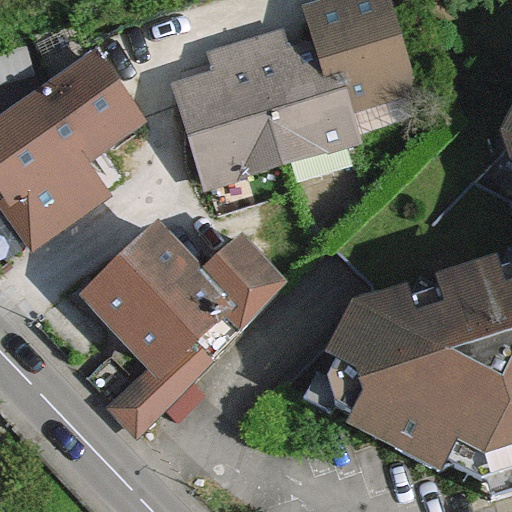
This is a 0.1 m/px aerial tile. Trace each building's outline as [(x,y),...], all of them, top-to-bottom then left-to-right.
[(282,45),(221,65),(227,84),(186,97),(215,187),(357,141),(357,139),(346,107),(412,86),(384,0),(383,0),(317,21),(327,52),(287,64),(282,45)] [(99,65),(0,133),(0,166),(17,190),(2,201),(36,248),(91,208),(89,205),(104,195),(82,163),(67,173),(60,163),(94,140),(101,150),(138,123),(99,65)] [(346,107),(357,139),(422,119),(412,86),(346,107)] [(511,137),(501,162),(511,167),(511,137)] [(94,140),(60,163),(67,173),(82,163),(101,150),(94,140)] [(0,197),(2,201),(17,190),(0,166),(0,197)] [(287,285),(239,240),(201,280),(152,233),(90,295),(160,364),(118,407),(143,433),(214,360),(198,343),(228,312),(245,328),(287,285)] [(511,242),(510,242),(500,266),(511,271),(511,242)] [(511,271),(500,266),(445,281),(437,297),(428,291),(424,301),(412,295),(361,311),(330,375),(502,462),(511,458),(511,271)] [(424,272),(412,295),(424,301),(428,291),(437,297),(445,281),(424,272)] [(511,458),(502,462),(330,375),(328,379),(319,374),(307,396),(332,412),(338,404),(374,421),(375,435),(393,432),(398,447),(415,442),(438,454),(441,468),(457,462),(488,477),(511,469),(511,458)] [(511,487),(511,469),(488,477),(495,492),(511,487)]
